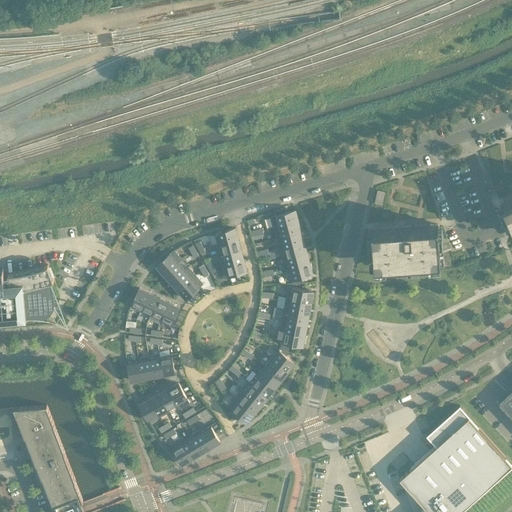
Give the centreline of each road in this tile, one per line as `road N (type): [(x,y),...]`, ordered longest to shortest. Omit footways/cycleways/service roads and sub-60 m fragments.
road 1 (residential): [(362,168),(364,188),(313,403),(317,437)]
road 2 (residential): [(73,360),(147,238),(238,204)]
road 3 (tertiary): [(511,340),(410,398),(317,437)]
road 4 (tertiary): [(73,360),(87,373),(140,505)]
road 5 (residential): [(362,168),(511,116)]
road 6 (residential): [(201,385),(187,356),(186,329),(199,306),(256,283)]
road 7 (residential): [(238,204),(362,168)]
